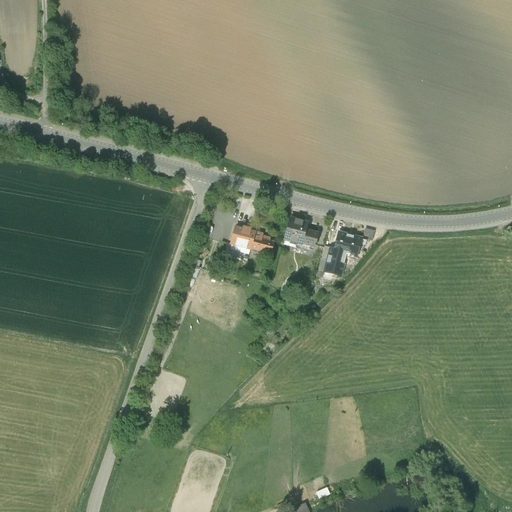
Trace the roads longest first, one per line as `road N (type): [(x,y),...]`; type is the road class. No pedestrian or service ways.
road 1 (unclassified): [(92,511),(208,177)]
road 2 (tertiary): [(208,177),(409,222),(511,212)]
road 3 (tertiary): [(0,125),(208,177)]
